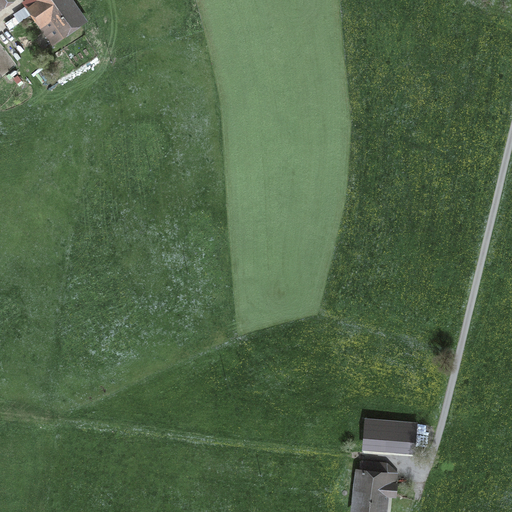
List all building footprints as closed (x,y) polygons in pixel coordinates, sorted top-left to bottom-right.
[(0,0),(0,8),(12,0),(0,0)] [(55,39),(81,21),(66,0),(30,0),(25,4),(45,31),(47,29),(55,39)] [(25,5),(14,13),(19,21),(30,13),(25,5)] [(413,426),(367,422),(365,448),(411,452),(413,426)] [(397,475),(387,466),(362,463),(357,511),(380,511),(382,495),(395,496),(397,475)]
